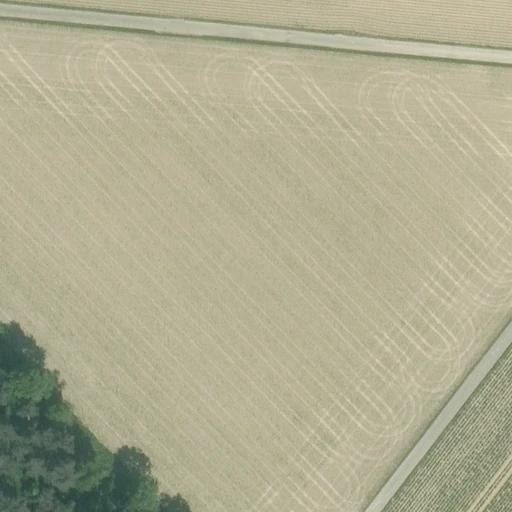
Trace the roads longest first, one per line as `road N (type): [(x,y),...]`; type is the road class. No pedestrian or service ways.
road 1 (unclassified): [(43,0),(511,54)]
road 2 (unclassified): [(511,330),(373,511)]
